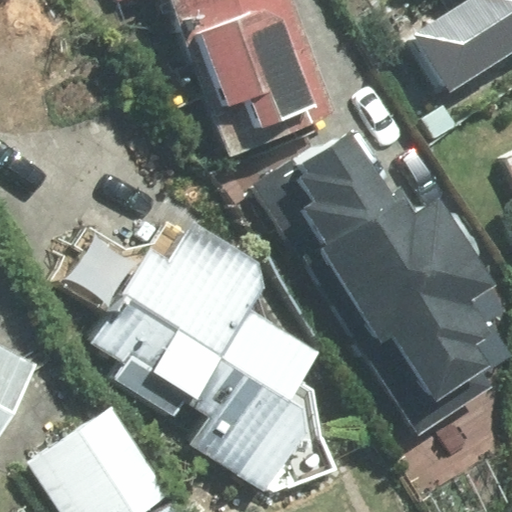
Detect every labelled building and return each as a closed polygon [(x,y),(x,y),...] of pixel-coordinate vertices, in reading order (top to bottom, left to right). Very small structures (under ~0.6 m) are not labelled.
[(136,0),(207,166),(312,122),(260,0),(136,0)] [(511,0),(443,0),(446,5),(384,46),(422,102),(484,61),(511,43),(511,0)] [(311,141),(242,188),(289,257),(281,262),(401,441),(469,395),(442,355),(457,345),(435,313),(455,299),(396,212),(390,216),(375,194),(356,207),(311,141)] [(511,147),(486,158),(503,201),(511,197),(511,147)] [(100,373),(92,387),(156,427),(161,444),(246,499),(280,441),(275,417),(262,409),(294,360),(223,321),(247,282),(163,232),(140,272),(119,259),(112,272),(66,244),(36,292),(84,321),(66,352),(100,373)] [(0,392),(10,374),(0,368),(0,392)] [(92,413),(11,466),(42,511),(131,511),(151,498),(92,413)]
